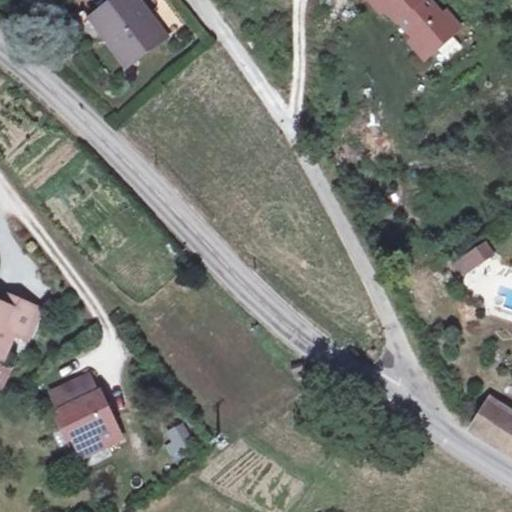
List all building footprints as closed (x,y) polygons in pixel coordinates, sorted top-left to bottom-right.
[(165,33),(141,0),(104,0),(89,11),(125,62),(165,33)] [(386,9),(378,0),(371,0),(382,13),(386,9)] [(378,0),(386,9),(399,23),(401,22),(429,54),(457,30),(429,0),(378,0)] [(258,46),(253,40),(247,45),(251,51),(258,46)] [(478,264),(495,254),(488,243),(471,253),(478,264)] [(11,310),(15,301),(5,297),(1,305),(11,310)] [(43,312),(15,301),(11,310),(1,305),(0,305),(0,350),(10,355),(18,337),(31,342),(43,312)] [(0,360),(0,390),(5,392),(14,365),(0,360)] [(59,396),(83,448),(104,439),(108,449),(126,440),(105,396),(101,398),(93,380),(59,396)] [(490,438),(506,412),(489,403),(474,428),(490,438)] [(511,416),(506,412),(490,438),(511,452),(511,416)] [(187,424),(164,428),(169,451),(191,447),(187,424)] [(104,439),(83,448),(88,458),(108,449),(104,439)]
